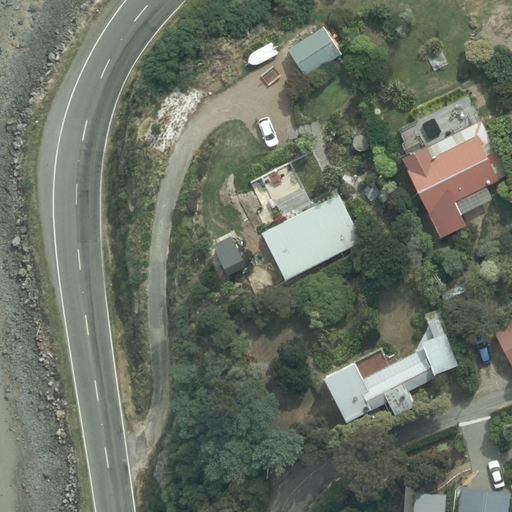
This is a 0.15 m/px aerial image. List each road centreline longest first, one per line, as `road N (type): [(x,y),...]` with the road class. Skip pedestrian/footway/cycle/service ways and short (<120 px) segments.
road 1 (tertiary): [(114,511),(79,273),(78,157),(92,96),(150,0)]
road 2 (residential): [(294,511),(322,478),(367,453),(511,399)]
